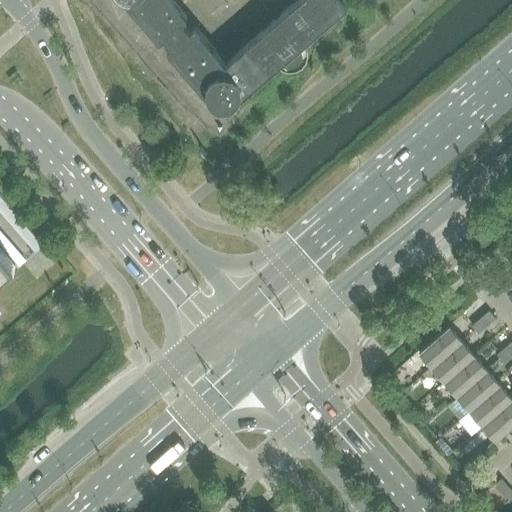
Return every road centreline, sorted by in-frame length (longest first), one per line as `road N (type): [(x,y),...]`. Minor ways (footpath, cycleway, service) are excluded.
road 1 (unclassified): [(239,310),(80,121),(27,20),(8,0)]
road 2 (secondary): [(511,72),(239,310)]
road 3 (unclassified): [(0,102),(35,132),(208,337)]
road 4 (secondary): [(276,351),(511,143)]
road 5 (secondary): [(208,337),(11,511)]
road 6 (tertiary): [(415,511),(276,351)]
road 7 (secondary): [(91,511),(243,379)]
road 8 (tertiary): [(243,379),(364,511)]
